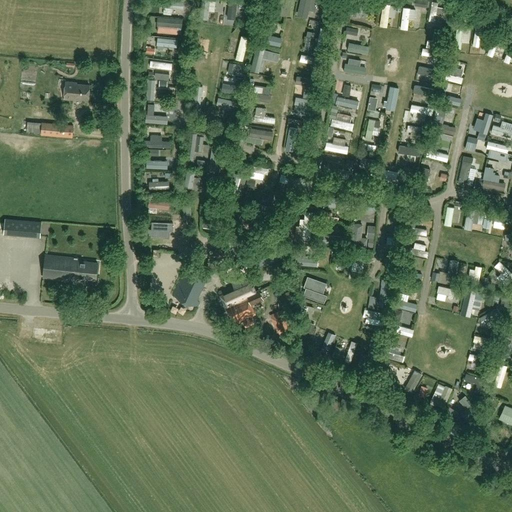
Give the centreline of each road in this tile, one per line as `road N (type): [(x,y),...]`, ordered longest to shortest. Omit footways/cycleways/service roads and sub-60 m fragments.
road 1 (unclassified): [(511,475),(215,333),(134,318)]
road 2 (unclassified): [(134,318),(121,167),(129,0)]
road 3 (unknown): [(316,156),(275,153),(185,122),(187,54)]
road 4 (unclassified): [(134,318),(0,309)]
